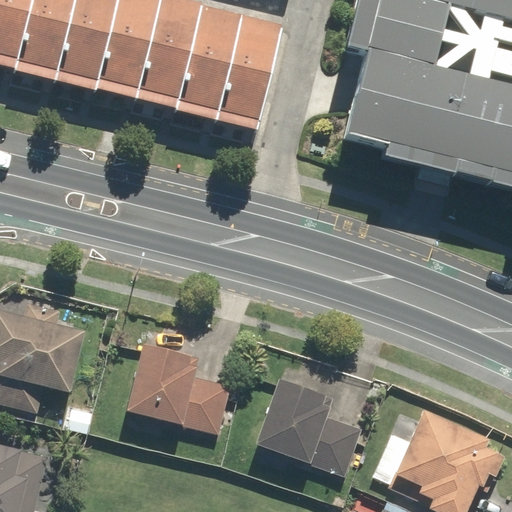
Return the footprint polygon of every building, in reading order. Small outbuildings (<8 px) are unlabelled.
[(277,33),(143,0),(0,0),(0,74),(250,138),(277,33)] [(511,0),(366,0),(328,153),(511,200),(508,213),(511,213),(511,0)] [(78,332),(0,313),(0,405),(37,414),(42,393),(62,398),(78,332)] [(191,361),(136,350),(123,416),(218,435),(227,387),(188,380),(191,361)] [(334,404),(269,383),(247,448),(341,479),(358,429),(329,419),(334,404)] [(481,443),(421,413),(379,493),(418,511),(459,511),(473,485),(485,491),(501,459),(479,448),(481,443)] [(35,511),(47,460),(0,449),(0,511),(35,511)]
